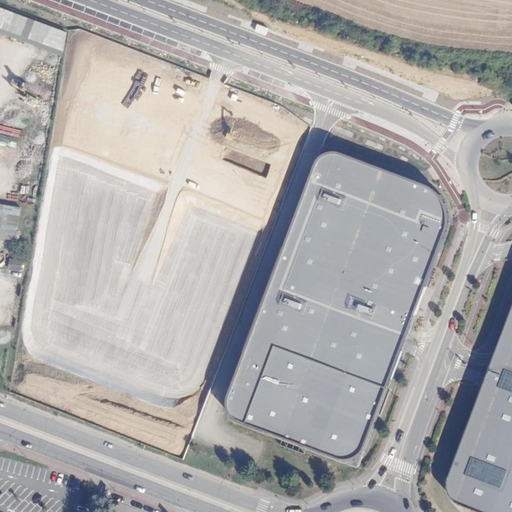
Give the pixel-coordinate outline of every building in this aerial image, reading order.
[(0,33),(61,53),(69,30),(0,7),(0,33)] [(0,131),(0,142),(9,145),(12,133),(1,130),(0,131)] [(316,168),(275,274),(416,321),(448,226),(447,216),(441,203),(432,191),(336,155),(330,155),(326,156),(320,161),(316,168)] [(23,206),(0,201),(0,237),(17,241),(23,206)] [(9,270),(21,270),(21,259),(9,258),(9,270)] [(416,321),(275,274),(230,402),(230,410),(233,418),(238,424),(344,464),(349,463),(357,462),(364,455),(406,347),(410,335),(416,321)] [(511,511),(511,317),(496,358),(487,383),(486,385),(451,478),(452,492),(464,501),(492,511),(511,511)]
